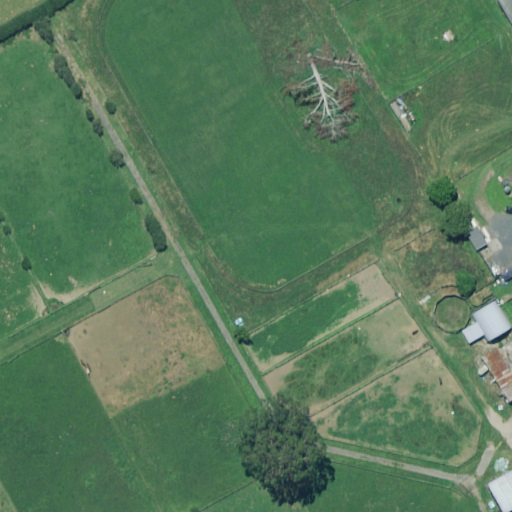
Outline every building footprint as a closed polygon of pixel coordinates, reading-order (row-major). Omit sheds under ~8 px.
[(511,0),(502,0),(511,15),(511,0)] [(492,243),(478,221),(466,228),(480,251),(492,243)] [(511,329),(511,321),(499,300),(480,312),(496,339),(511,329)] [(487,336),(480,323),(465,332),(473,344),(487,336)] [(511,368),(501,351),(486,360),(511,401),(511,368)] [(511,511),(511,473),(491,485),(506,511),(511,511)]
